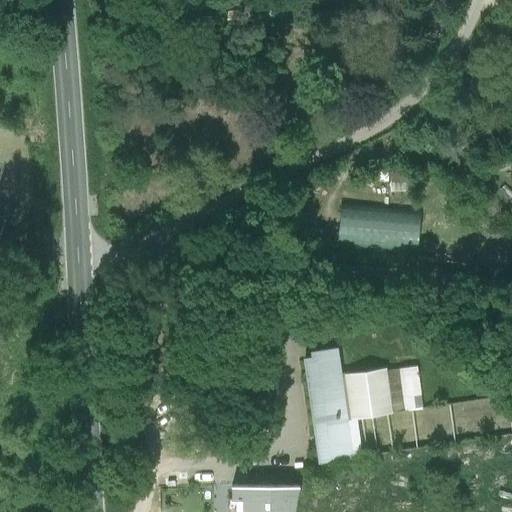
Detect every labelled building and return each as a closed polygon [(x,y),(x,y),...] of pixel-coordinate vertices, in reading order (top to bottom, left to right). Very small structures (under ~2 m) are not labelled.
[(416,247),(419,218),(343,210),(340,240),(416,247)] [(331,312),(321,313),(317,322),(323,331),(333,329),(337,320),(331,312)] [(304,357),(307,379),(339,374),(336,347),(311,351),(312,356),(304,357)] [(422,407),(416,366),(385,370),(391,411),(422,407)] [(385,368),(339,374),(307,379),(319,461),(319,463),(362,456),(356,416),(391,411),(385,370),(385,368)] [(293,511),(298,484),(232,484),(232,498),(243,498),(242,511),(293,511)]
